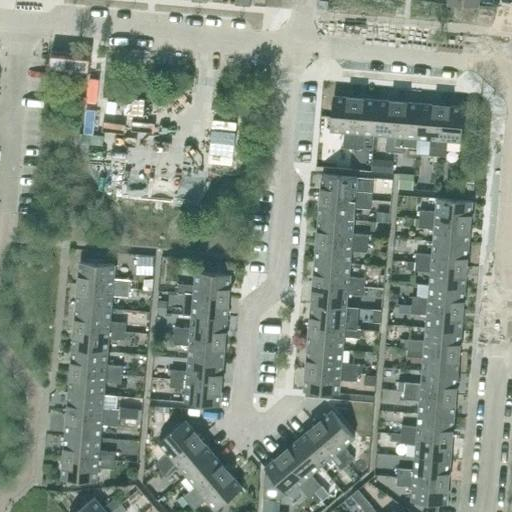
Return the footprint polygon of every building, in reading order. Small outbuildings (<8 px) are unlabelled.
[(352,149),(356,98),(334,96),(331,130),(344,132),(343,148),(352,149)] [(375,134),(377,100),(356,98),(352,149),(360,150),(362,133),(375,134)] [(395,153),(399,102),(377,100),(375,134),(387,135),(386,152),(395,153)] [(399,102),(395,153),(403,153),(404,146),(417,147),(417,138),(420,104),(399,102)] [(438,156),(442,105),(420,104),(417,138),(430,139),(429,156),(438,156)] [(461,142),(464,107),(442,105),(438,156),(446,157),(448,140),(461,142)] [(356,191),(357,177),(323,174),(321,196),(372,201),(373,192),(356,191)] [(474,190),(475,175),(462,174),(460,189),(474,190)] [(371,209),(372,201),(321,196),(319,218),(353,221),(354,208),(371,209)] [(470,223),(472,201),(438,198),(436,212),(420,210),(419,219),(470,223)] [(352,234),(353,221),(319,218),(317,239),(368,244),(369,235),(352,234)] [(468,245),(470,223),(419,219),(418,227),(435,229),(434,242),(468,245)] [(367,252),(368,244),(317,239),(315,261),(350,264),(351,251),(367,252)] [(466,266),(468,245),(434,242),(433,255),(416,253),(415,262),(466,266)] [(349,277),(350,264),(315,261),(314,282),(364,287),(365,278),(349,277)] [(113,279),(115,265),(80,262),(79,284),(129,289),(130,280),(113,279)] [(464,288),(466,266),(415,262),(415,271),(431,272),(430,285),(464,288)] [(229,297),(231,274),(196,272),(195,285),(179,284),(178,293),(229,297)] [(364,295),(364,287),(314,282),(312,304),(346,307),(347,294),(364,295)] [(129,297),(129,289),(79,284),(77,306),(111,309),(112,296),(129,297)] [(463,309),(464,288),(430,285),(429,298),(412,296),(412,305),(463,309)] [(227,318),(229,297),(178,293),(177,301),(194,303),(193,315),(227,318)] [(312,304),(310,325),(361,330),(361,321),(357,321),(359,308),(358,308),(350,307),(346,307),(312,304)] [(461,331),(463,309),(412,305),(411,314),(428,315),(426,328),(461,331)] [(110,322),(111,309),(77,306),(75,327),(126,332),(126,323),(110,322)] [(225,340),(227,318),(193,315),(192,328),(175,327),(174,336),(225,340)] [(280,324),(261,322),(257,390),(274,391),(280,324)] [(360,338),(361,330),(310,325),(308,347),(342,350),(343,337),(360,338)] [(125,340),(126,332),(75,327),(73,349),(107,352),(108,339),(125,340)] [(459,352),(461,331),(426,328),(425,341),(409,339),(408,348),(459,352)] [(223,361),(225,340),(174,336),(173,344),(190,346),(189,359),(223,361)] [(341,363),(342,350),(308,347),(306,368),(357,373),(358,364),(341,363)] [(457,374),(459,352),(408,348),(407,357),(424,358),(423,371),(457,374)] [(106,365),(107,352),(73,349),(71,370),(122,375),(123,366),(106,365)] [(221,383),(223,361),(189,359),(188,371),(171,370),(171,379),(221,383)] [(364,373),(357,373),(306,368),(304,391),(339,394),(340,380),(356,381),(356,383),(363,383),(364,373)] [(121,383),(122,375),(71,370),(69,392),(104,395),(105,382),(121,383)] [(455,395),(457,374),(423,371),(422,384),(405,382),(404,391),(455,395)] [(219,405),(221,383),(171,379),(170,387),(186,389),(185,402),(219,405)] [(453,417),(455,395),(404,391),(404,400),(420,401),(419,414),(453,417)] [(103,408),(104,395),(69,392),(68,413),(118,418),(119,409),(103,408)] [(344,446),(354,437),(332,411),(315,425),(348,464),(354,459),(344,446)] [(118,426),(118,418),(68,413),(66,435),(100,438),(101,425),(118,426)] [(452,438),(453,417),(419,414),(418,427),(401,425),(401,434),(452,438)] [(161,470),(200,437),(185,420),(159,442),(168,453),(155,464),(161,470)] [(341,470),(348,464),(315,425),(298,439),(320,465),(330,457),(341,470)] [(450,460),(452,438),(401,434),(400,443),(416,444),(415,457),(450,460)] [(99,451),(100,438),(66,435),(64,456),(115,461),(115,452),(99,451)] [(187,476),(213,454),(200,437),(161,470),(166,477),(179,466),(187,476)] [(311,474),(320,465),(298,439),(282,453),(315,492),(321,487),(311,474)] [(308,498),(315,492),(282,453),(265,467),(287,494),(297,485),(308,498)] [(227,470),(213,454),(187,476),(196,486),(183,497),(188,503),(227,470)] [(114,469),(115,461),(64,456),(62,478),(96,481),(97,468),(114,469)] [(448,481),(450,460),(415,457),(414,470),(398,468),(397,477),(448,481)] [(215,510),(242,487),(227,470),(188,503),(194,510),(207,499),(215,510)] [(446,504),(448,481),(397,477),(396,486),(413,487),(412,501),(446,504)] [(111,511),(121,504),(116,497),(103,508),(94,497),(76,511),(111,511)]
